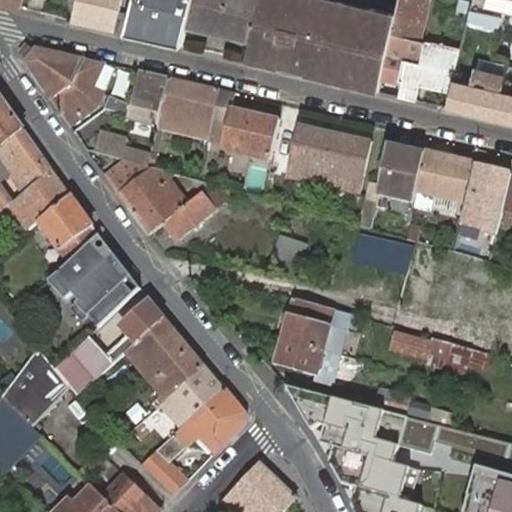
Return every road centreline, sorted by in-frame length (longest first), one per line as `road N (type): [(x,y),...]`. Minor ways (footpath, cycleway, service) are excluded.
road 1 (residential): [(511,141),(0,20)]
road 2 (residential): [(0,69),(150,273),(277,425)]
